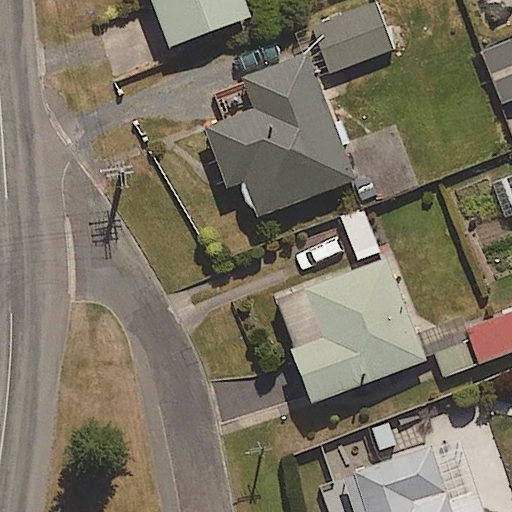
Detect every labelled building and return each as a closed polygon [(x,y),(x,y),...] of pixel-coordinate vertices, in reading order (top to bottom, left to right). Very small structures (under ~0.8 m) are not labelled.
[(247,0),(155,0),(176,52),(255,21),(247,0)] [(333,76),(403,48),(385,0),(315,28),(333,76)] [(511,105),(511,41),(480,54),(502,110),(511,105)] [(262,222),(360,185),(347,150),(355,147),(345,122),(337,125),(312,59),(248,84),(258,110),(208,129),(231,191),(248,185),(262,222)] [(357,263),(381,254),(365,209),(341,218),(357,263)] [(318,408),(429,366),(390,260),(279,301),(318,408)] [(483,367),(511,356),(511,319),(472,334),(483,367)] [(477,373),(465,342),(434,354),(446,385),(477,373)] [(485,511),(480,495),(452,503),(435,451),(343,480),(352,511),(485,511)]
